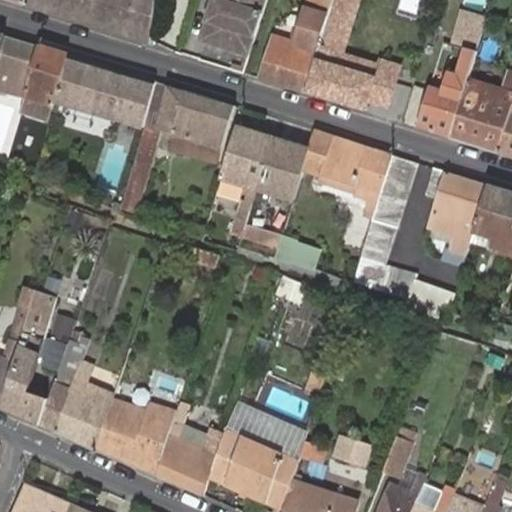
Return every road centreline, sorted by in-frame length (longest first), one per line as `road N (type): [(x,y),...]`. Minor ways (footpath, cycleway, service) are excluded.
road 1 (residential): [(511,176),(0,17)]
road 2 (residential): [(24,440),(189,511)]
